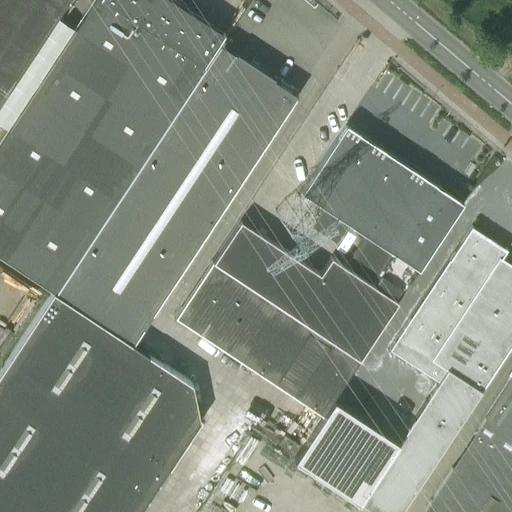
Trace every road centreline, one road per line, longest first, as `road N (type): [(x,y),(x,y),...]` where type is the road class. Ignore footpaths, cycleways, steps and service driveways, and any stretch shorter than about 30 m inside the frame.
road 1 (unknown): [(161,511),(228,418),(222,390),(161,331),(180,284),(252,181)]
road 2 (tertiary): [(511,106),(386,0)]
